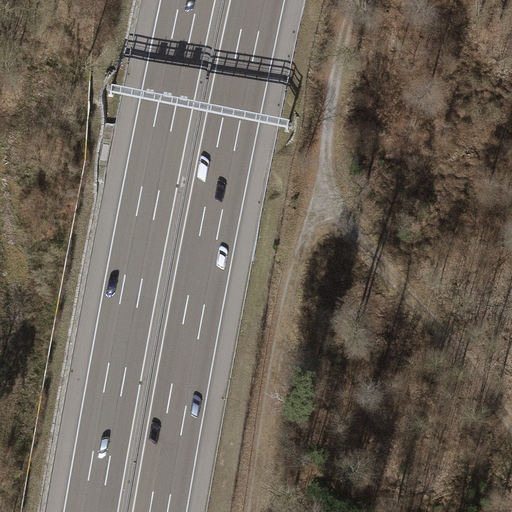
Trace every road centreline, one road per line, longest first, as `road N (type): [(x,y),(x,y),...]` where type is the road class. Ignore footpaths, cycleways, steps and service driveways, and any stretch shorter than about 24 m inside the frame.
road 1 (motorway): [(160,511),(258,0)]
road 2 (motorway): [(188,0),(91,511)]
road 3 (track): [(335,204),(298,254),(254,511)]
road 4 (track): [(335,204),(511,424)]
road 5 (track): [(354,0),(329,114),(326,169),(335,204)]
